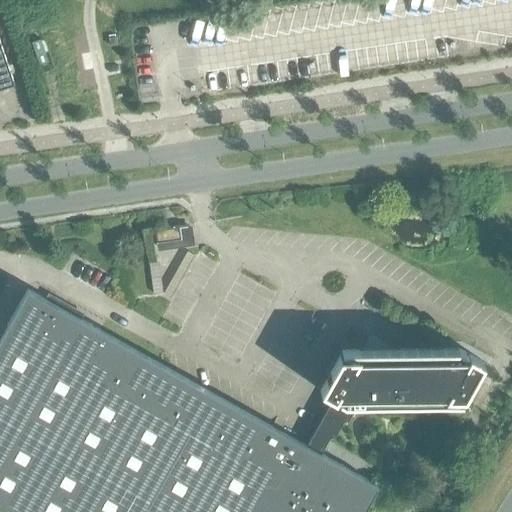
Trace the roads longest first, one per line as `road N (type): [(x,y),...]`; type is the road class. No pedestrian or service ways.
road 1 (unclassified): [(511,103),(0,179)]
road 2 (unclassified): [(0,212),(511,137)]
